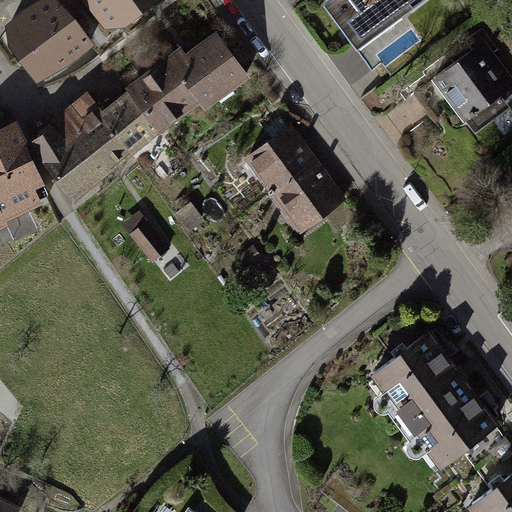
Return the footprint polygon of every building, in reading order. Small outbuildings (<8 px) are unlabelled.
[(36,0),(3,25),(44,83),(158,0),(36,0)] [(332,0),(364,42),(419,0),(332,0)] [(183,44),(131,85),(164,127),(203,96),(210,105),(254,70),(220,27),(189,51),(183,44)] [(511,74),(486,39),(432,78),(465,122),(511,87),(511,74)] [(79,193),(164,127),(131,85),(102,107),(92,95),(36,139),(79,193)] [(0,219),(51,196),(17,122),(0,130),(0,219)] [(291,123),(247,155),(274,191),(318,159),(291,123)] [(346,197),(318,159),(274,191),(301,229),(346,197)] [(151,219),(130,234),(152,264),(172,249),(151,219)] [(433,328),(370,373),(382,392),(377,402),(382,409),(393,409),(413,439),(411,448),(417,454),(426,452),(441,468),(503,421),(433,328)] [(511,511),(511,476),(469,508),(471,511),(511,511)] [(0,492),(0,511),(22,511),(27,503),(0,492)]
